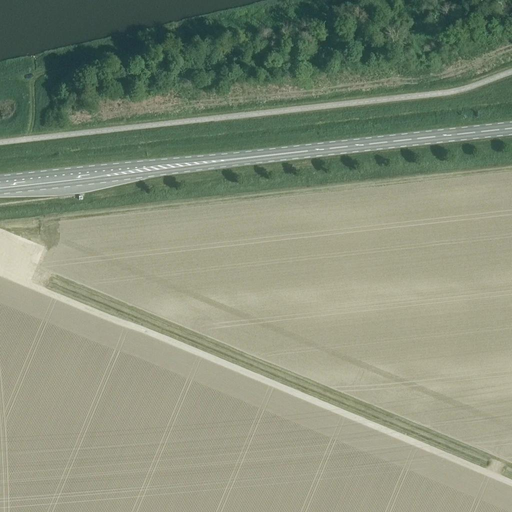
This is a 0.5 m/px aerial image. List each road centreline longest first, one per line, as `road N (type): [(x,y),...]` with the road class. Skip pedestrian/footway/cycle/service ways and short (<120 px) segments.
road 1 (track): [(0,272),(511,484)]
road 2 (primary): [(0,185),(511,128)]
